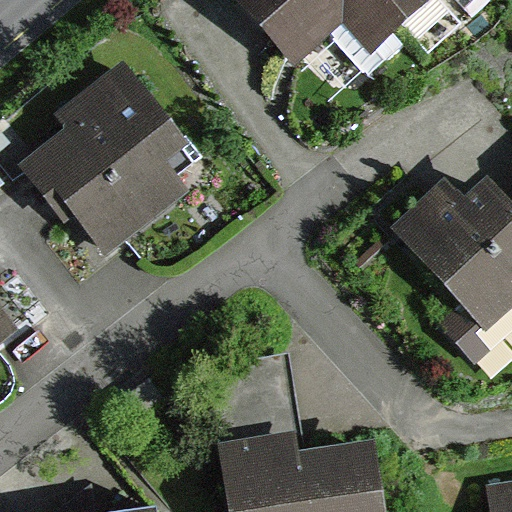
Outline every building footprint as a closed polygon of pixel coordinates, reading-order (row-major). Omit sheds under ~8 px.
[(236,0),(234,2),(292,67),(349,18),(381,55),(443,0),(236,0)] [(211,173),(126,71),(62,124),(74,138),(31,173),(104,261),(211,173)] [(0,202),(22,183),(0,157),(0,202)] [(477,214),(448,184),(391,237),(490,342),(511,320),(511,200),(503,190),(477,214)] [(0,349),(23,332),(0,301),(0,349)] [(303,442),(218,457),(228,511),(377,511),(370,469),(309,480),(303,442)] [(511,511),(511,483),(490,488),(494,511),(511,511)]
